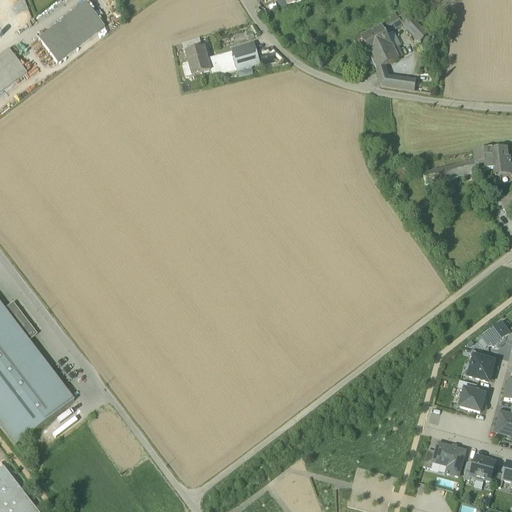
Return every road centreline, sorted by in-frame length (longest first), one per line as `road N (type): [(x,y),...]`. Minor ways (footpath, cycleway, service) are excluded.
road 1 (residential): [(187,501),(511,252)]
road 2 (residential): [(0,256),(187,501)]
road 3 (residential): [(245,0),(294,65),(327,79),(511,112)]
